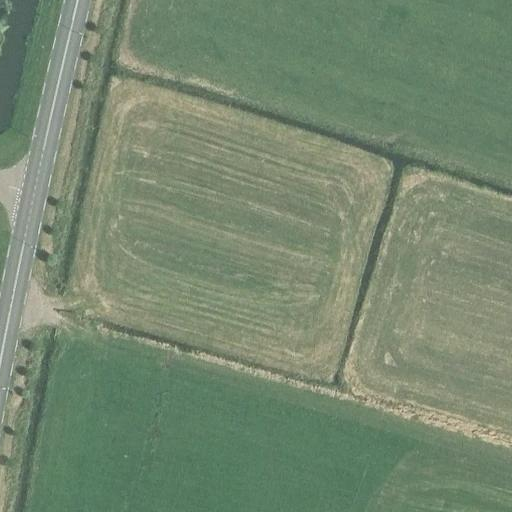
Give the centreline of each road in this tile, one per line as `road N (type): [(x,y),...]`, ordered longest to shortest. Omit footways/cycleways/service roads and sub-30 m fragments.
road 1 (tertiary): [(35,191),(81,0)]
road 2 (tertiary): [(0,377),(35,191)]
